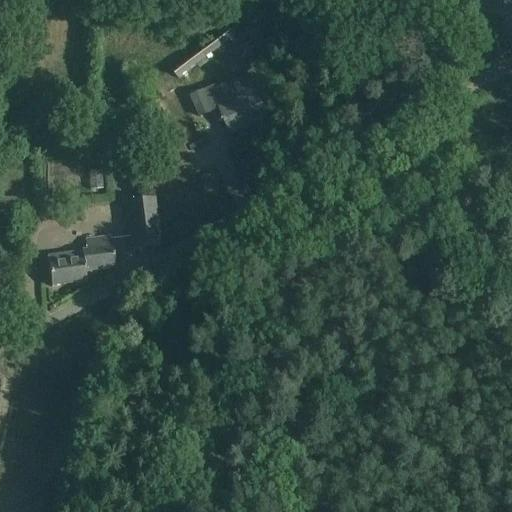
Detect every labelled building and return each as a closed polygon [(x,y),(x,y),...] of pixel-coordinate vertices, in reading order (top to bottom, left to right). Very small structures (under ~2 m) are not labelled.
[(252,41),(258,50),(285,34),(280,26),(268,33),(263,25),(248,34),(252,41)] [(228,29),(172,73),(179,81),(235,37),(228,29)] [(275,48),(288,67),(309,53),(295,35),(275,48)] [(242,49),(246,57),(255,51),(250,44),(242,49)] [(153,86),(163,98),(176,87),(174,85),(175,84),(167,74),(153,86)] [(268,120),(260,102),(255,90),(259,88),(253,74),(217,89),(215,87),(191,97),(201,119),(220,110),(232,136),(268,120)] [(0,220),(19,221),(19,199),(0,199),(0,220)] [(154,200),(125,203),(132,250),(160,247),(154,200)] [(115,270),(113,250),(111,238),(85,240),(86,250),(48,257),(52,288),(86,283),(85,274),(115,270)]
